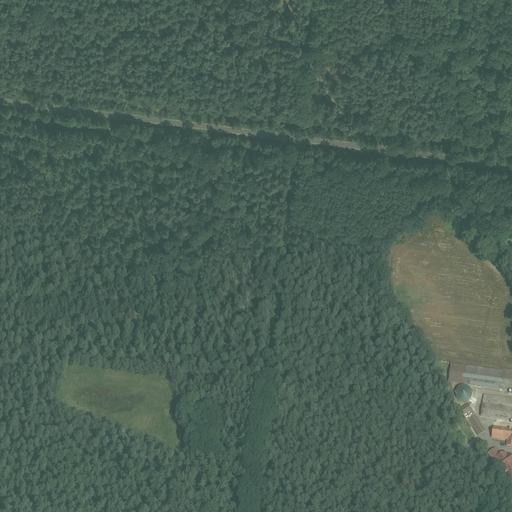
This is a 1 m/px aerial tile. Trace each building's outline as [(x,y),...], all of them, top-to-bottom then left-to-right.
[(467,367),(451,365),(449,382),(465,384),(467,367)] [(511,373),(467,367),(465,384),(511,391),(511,373)] [(493,396),(484,395),(481,416),(490,418),(493,396)] [(511,399),(498,397),(497,406),(511,407),(511,399)] [(477,417),(469,404),(461,409),(464,414),(463,414),(468,422),(470,421),(477,417)] [(511,407),(497,406),(495,418),(511,420),(511,407)] [(486,431),(477,417),(470,421),(479,435),(486,431)] [(511,431),(509,431),(510,430),(494,427),(492,438),(499,439),(499,436),(511,438),(511,431)] [(511,438),(499,436),(499,439),(508,440),(507,447),(511,447),(511,438)] [(496,449),(489,453),(494,461),(497,459),(501,456),(496,449)] [(507,456),(505,453),(501,456),(497,459),(499,462),(499,464),(500,466),(502,466),(504,470),(509,478),(511,478),(511,477),(511,458),(509,455),(507,456)]
